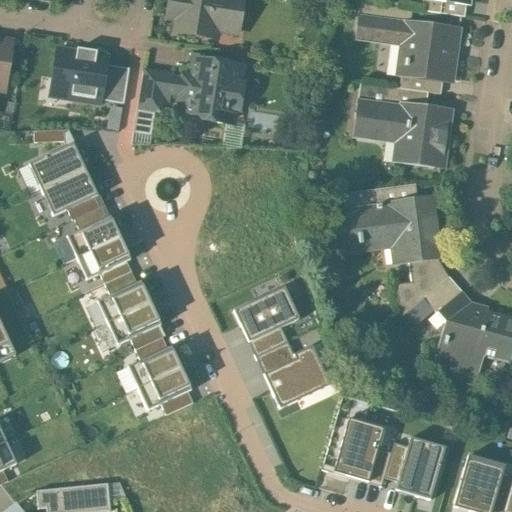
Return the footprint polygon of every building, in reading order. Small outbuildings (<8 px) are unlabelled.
[(169,0),(167,18),(178,20),(177,27),(194,30),(193,36),(213,39),(215,25),(237,29),(241,0),(169,0)] [(465,19),(467,4),(437,0),(426,0),(425,13),(465,19)] [(413,12),(351,3),(350,17),(361,18),(361,17),(412,24),(413,12)] [(412,24),(361,17),(361,18),(358,39),(405,46),(401,78),(398,78),(398,80),(401,81),(421,83),(422,78),(443,81),(451,82),(456,47),(458,47),(461,30),(412,24)] [(11,43),(0,41),(0,89),(4,90),(11,43)] [(55,51),(48,99),(99,107),(106,58),(55,51)] [(241,67),(201,61),(200,68),(194,67),(192,79),(182,78),(181,82),(169,80),(170,77),(161,75),(156,101),(166,102),(167,94),(179,95),(179,100),(189,101),(186,115),(204,118),(203,122),(226,125),(228,109),(239,111),(242,86),(238,85),(241,67)] [(161,75),(142,73),(137,109),(154,111),(156,101),(161,75)] [(443,81),(422,78),(421,83),(401,81),(399,91),(427,94),(441,96),(443,81)] [(399,91),(384,89),(381,107),(357,104),(355,122),(359,122),(356,138),(378,141),(378,139),(402,143),(399,161),(420,164),(420,166),(440,168),(447,121),(426,118),(427,111),(424,110),(427,94),(399,91)] [(110,109),(108,129),(119,130),(120,110),(110,109)] [(30,159),(42,186),(84,167),(71,140),(30,159)] [(42,186),(56,215),(97,196),(84,167),(42,186)] [(415,186),(335,196),(337,216),(354,214),(356,233),(355,233),(357,247),(395,243),(398,265),(408,264),(437,260),(441,260),(433,200),(417,202),(415,186)] [(69,228),(83,257),(127,236),(113,207),(69,228)] [(83,257),(97,283),(138,262),(127,236),(83,257)] [(437,260),(408,264),(411,285),(394,288),(398,321),(423,300),(447,279),(437,260)] [(113,322),(156,302),(144,276),(101,296),(113,322)] [(447,279),(423,300),(435,313),(444,323),(450,318),(442,309),(460,294),(447,279)] [(273,294),(233,313),(248,345),(298,321),(290,303),(279,307),(273,294)] [(511,321),(487,315),(468,310),(457,299),(461,295),(460,294),(442,309),(450,318),(444,323),(442,332),(447,333),(445,338),(444,338),(442,344),(444,345),(438,367),(477,378),(483,357),(509,363),(511,350),(511,321)] [(113,322),(126,350),(169,329),(156,302),(113,322)] [(0,330),(0,364),(13,358),(0,330)] [(131,364),(143,388),(186,368),(174,343),(131,364)] [(311,348),(292,357),(294,362),(262,377),(278,411),(314,395),(308,381),(323,374),(311,348)] [(186,368),(143,388),(155,413),(198,392),(186,368)] [(0,436),(9,432),(0,413),(0,436)] [(383,430),(348,420),(332,474),(367,484),(383,430)] [(0,436),(0,462),(20,453),(9,432),(0,436)] [(441,461),(425,456),(428,445),(409,439),(394,492),(429,502),(441,461)] [(491,511),(504,468),(483,462),(480,473),(464,469),(453,505),(477,511),(491,511)] [(118,485),(35,493),(37,511),(45,510),(45,511),(109,511),(108,503),(125,501),(118,485)] [(21,511),(15,503),(2,511),(21,511)]
